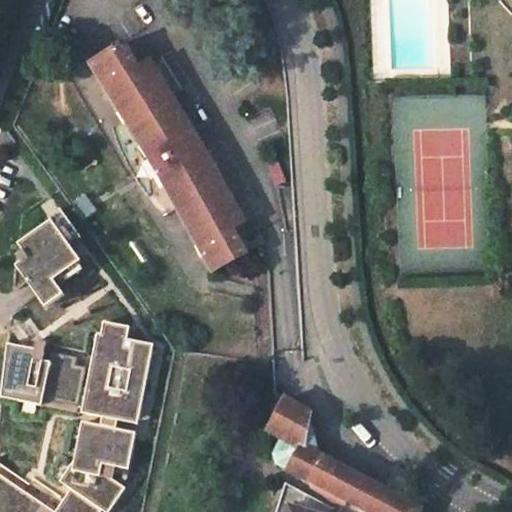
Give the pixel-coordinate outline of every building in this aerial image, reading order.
[(196,130),(153,61),(142,68),(127,43),(95,63),(154,156),(153,157),(164,175),(165,174),(219,271),(262,247),(208,150),(209,149),(198,130),(196,130)] [(23,263),(18,267),(49,308),(67,295),(57,281),(83,262),(52,221),(20,244),(25,251),(18,257),(23,263)] [(132,327),(107,323),(105,336),(101,335),(88,415),(143,424),(156,345),(129,340),(132,327)] [(71,356),(8,343),(4,397),(42,404),(43,397),(76,404),(81,367),(70,366),(71,356)] [(299,443),(290,469),(384,511),(431,511),(313,451),(310,408),(286,398),(270,430),(299,443)] [(138,434),(87,424),(77,472),(103,477),(106,465),(131,469),(138,434)] [(73,490),(58,511),(110,511),(126,488),(131,469),(106,465),(103,477),(77,472),(73,467),(62,482),(73,490)] [(0,511),(36,511),(43,503),(0,474),(0,511)] [(333,511),(336,504),(309,494),(303,511),(333,511)]
